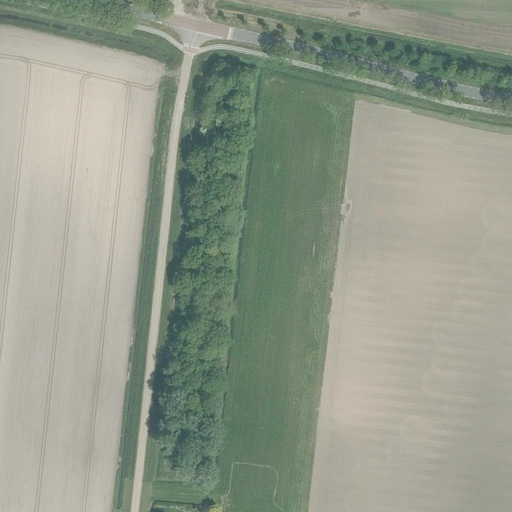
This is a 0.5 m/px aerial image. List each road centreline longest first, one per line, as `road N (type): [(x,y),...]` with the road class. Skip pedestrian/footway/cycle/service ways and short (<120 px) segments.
road 1 (unclassified): [(134,511),(177,112),(194,25)]
road 2 (secondary): [(507,100),(194,25)]
